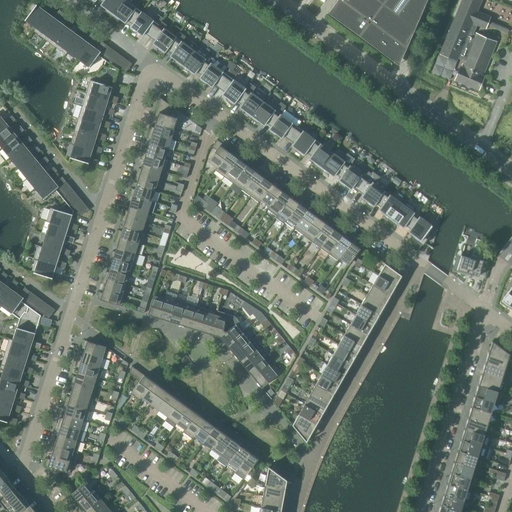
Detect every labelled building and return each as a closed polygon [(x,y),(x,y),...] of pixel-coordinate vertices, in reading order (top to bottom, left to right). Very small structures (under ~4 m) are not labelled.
[(104,11),(111,16),(122,0),(98,0),(102,3),(100,5),(106,9),(104,11)] [(125,24),(127,21),(135,11),(136,8),(124,0),(122,0),(111,16),(118,21),(120,20),(125,24)] [(328,14),(344,25),(399,66),(427,0),(338,0),(331,10),(328,14)] [(464,63),(463,66),(462,68),(461,67),(455,80),(478,90),(484,77),(482,76),(487,64),(496,42),(476,34),(475,36),(473,34),(477,25),(483,28),(485,29),(489,20),(490,17),(496,3),(490,0),(462,0),(440,54),(457,61),(458,58),(459,59),(463,61),(465,61),(464,63)] [(33,31),(34,32),(48,13),(53,6),(48,3),(43,10),(34,3),(29,10),(31,11),(25,20),(36,28),(33,31)] [(34,32),(44,40),(58,21),(63,14),(59,11),(54,18),(48,13),(34,32)] [(145,34),(150,37),(157,27),(152,24),(154,21),(141,12),(139,14),(135,11),(127,21),(132,24),(128,29),(136,34),(137,32),(143,36),(145,34)] [(44,40),(55,47),(69,29),(74,22),(69,19),(64,26),(58,21),(44,40)] [(66,55),(68,52),(79,37),(84,30),(80,27),(75,33),(69,29),(55,47),(66,55)] [(167,50),(175,40),(176,38),(164,29),(162,31),(157,27),(150,37),(155,41),(152,44),(158,48),(157,50),(164,55),(167,50)] [(68,52),(78,60),(90,44),(95,38),(91,34),(86,41),(79,37),(68,52)] [(174,62),(181,67),(193,50),(181,41),(179,44),(175,40),(167,50),(172,54),(170,57),(175,61),(174,62)] [(90,44),(78,60),(89,68),(106,46),(101,42),(96,49),(90,44)] [(193,50),(181,67),(188,73),(189,71),(195,75),(197,72),(201,75),(210,63),(211,63),(214,59),(196,46),(193,50)] [(210,63),(201,75),(198,80),(205,85),(207,84),(212,88),(214,85),(219,88),(226,78),(227,79),(228,76),(232,71),(227,67),(223,72),(211,63),(210,63)] [(237,102),(244,91),(246,89),(228,76),(227,79),(226,78),(219,88),(224,92),(222,95),(228,99),(226,101),(233,106),(237,102)] [(86,94),(108,101),(116,103),(118,98),(110,95),(113,84),(105,82),(104,85),(94,81),(94,82),(90,80),(86,94)] [(244,114),(250,119),(263,102),(251,93),(249,95),(244,91),(237,102),(242,105),(239,108),(245,112),(244,114)] [(86,94),(82,106),(104,113),(112,116),(114,110),(106,108),(108,101),(86,94)] [(157,119),(155,124),(174,129),(177,118),(168,116),(171,106),(160,98),(154,118),(157,119)] [(266,123),(274,113),(275,111),(263,102),(250,119),(257,124),(259,122),(264,126),(266,123)] [(82,106),(78,119),(100,126),(108,128),(110,123),(102,121),(104,113),(82,106)] [(284,136),(289,140),(296,130),(291,126),(293,124),(280,114),(278,117),(274,113),(266,123),(271,127),(268,131),(275,137),(276,135),(282,139),(284,136)] [(0,132),(8,126),(15,121),(11,116),(5,122),(0,115),(0,132)] [(74,131),(78,133),(96,138),(104,141),(106,136),(98,133),(100,126),(78,119),(74,131)] [(151,127),(149,133),(171,140),(174,129),(155,124),(154,128),(151,127)] [(0,132),(0,146),(2,148),(17,136),(23,131),(20,126),(13,132),(8,126),(0,132)] [(306,153),(314,143),(316,140),(303,131),(301,133),(296,130),(289,140),(294,143),(292,146),(297,150),(296,152),(303,157),(306,153)] [(74,145),(92,151),(100,153),(102,148),(94,146),(96,138),(78,133),(74,145)] [(150,140),(149,144),(167,150),(171,140),(149,133),(147,139),(150,140)] [(2,148),(10,159),(25,146),(32,141),(28,137),(22,142),(17,136),(2,148)] [(215,170),(215,171),(229,152),(225,150),(227,147),(217,140),(212,147),(216,150),(208,161),(217,168),(215,170)] [(313,165),(320,170),(333,153),(320,144),(318,146),(314,143),(306,153),(311,156),(309,159),(315,163),(313,165)] [(145,148),(143,154),(164,160),(167,150),(149,144),(148,148),(145,148)] [(92,151),(74,145),(70,158),(96,166),(98,161),(90,158),(92,151)] [(10,159),(18,169),(33,156),(40,151),(36,147),(30,152),(25,146),(10,159)] [(215,171),(224,177),(239,156),(234,153),(233,155),(229,152),(215,171)] [(336,174),(341,178),(344,174),(348,168),(343,164),(345,162),(333,153),(320,170),(327,175),(328,173),(334,177),(336,174)] [(144,160),(142,165),(164,172),(168,161),(164,160),(143,154),(141,160),(144,160)] [(18,169),(27,179),(42,167),(48,161),(45,157),(38,162),(33,156),(18,169)] [(224,177),(233,184),(246,165),(243,163),(244,160),(239,156),(224,177)] [(138,168),(136,174),(161,182),(164,172),(142,165),(141,169),(138,168)] [(233,184),(241,190),(257,169),(252,165),(250,168),(246,165),(233,184)] [(353,187),(358,191),(366,181),(361,177),(362,175),(350,165),(348,168),(344,174),(341,178),(337,183),(344,188),(346,186),(351,190),(353,187)] [(27,179),(35,189),(50,177),(57,172),(53,167),(47,173),(42,167),(27,179)] [(241,190),(250,196),(264,178),(260,175),(262,173),(257,169),(241,190)] [(137,181),(136,185),(154,191),(157,182),(161,183),(161,182),(136,174),(134,180),(137,181)] [(50,177),(35,189),(44,199),(65,182),(62,177),(55,183),(50,177)] [(250,196),(259,203),(274,182),(269,178),(267,181),(264,178),(250,196)] [(376,204),(383,194),(385,192),(372,182),(371,184),(366,181),(358,191),(363,195),(361,197),(367,201),(365,203),(373,209),(376,204)] [(267,209),(268,209),(281,191),(277,188),(279,186),(274,182),(259,203),(261,200),(269,206),(267,209)] [(132,189),(130,195),(151,202),(154,191),(136,185),(135,190),(132,189)] [(268,209),(276,216),(292,195),(287,191),(285,194),(281,191),(268,209)] [(383,216),(390,221),(402,204),(390,195),(388,197),(383,194),(376,204),(381,207),(379,210),(384,214),(383,216)] [(131,202),(129,206),(148,212),(151,202),(130,195),(128,201),(131,202)] [(279,213),(287,219),(299,204),(295,201),(297,199),(292,195),(276,216),(277,216),(279,213)] [(285,222),(293,228),(294,229),(309,208),(304,204),(302,207),(299,204),(287,219),(285,222)] [(406,226),(410,229),(417,219),(413,216),(415,213),(402,204),(390,221),(397,226),(398,224),(403,228),(406,226)] [(125,210),(123,216),(145,223),(148,212),(129,206),(128,211),(125,210)] [(216,206),(211,213),(216,217),(220,220),(223,215),(225,212),(216,206)] [(46,221),(50,222),(68,228),(76,231),(78,225),(70,223),(72,215),(54,209),(50,208),(46,221)] [(294,229),(302,235),(316,217),(313,214),(314,212),(309,208),(294,229)] [(124,223),(123,227),(145,234),(145,233),(142,232),(145,223),(123,216),(121,222),(124,223)] [(302,235),(311,241),(327,221),(322,217),(320,219),(316,217),(302,235)] [(417,219),(410,229),(408,232),(414,236),(412,238),(423,246),(431,234),(428,232),(432,226),(419,217),(417,219)] [(311,241),(320,248),(334,229),(330,227),(332,224),(327,221),(311,241)] [(50,222),(46,235),(64,241),(72,243),(74,238),(66,236),(68,228),(50,222)] [(119,230),(117,236),(142,244),(145,234),(123,227),(122,231),(119,230)] [(320,248),(329,254),(344,234),(344,233),(339,230),(337,232),(334,229),(320,248)] [(329,254),(337,261),(351,242),(347,240),(349,237),(344,233),(344,234),(329,254)] [(38,246),(60,253),(68,256),(70,251),(62,248),(64,241),(46,235),(42,247),(38,246)] [(118,243),(116,248),(138,255),(142,244),(117,236),(115,242),(118,243)] [(351,242),(337,261),(338,261),(340,258),(349,265),(362,247),(356,243),(355,245),(351,242)] [(34,259),(38,260),(56,266),(64,269),(66,263),(58,261),(60,253),(38,246),(34,259)] [(110,257),(135,265),(138,255),(116,248),(115,252),(112,251),(110,257)] [(457,270),(471,274),(479,277),(481,270),(480,270),(483,261),(471,257),(470,258),(461,256),(457,270)] [(111,264),(110,268),(132,275),(135,265),(110,257),(108,263),(111,264)] [(56,266),(38,260),(34,273),(60,281),(62,276),(54,273),(56,266)] [(385,263),(378,275),(396,285),(402,276),(385,263)] [(106,272),(104,278),(129,285),(125,284),(128,275),(132,276),(132,275),(110,268),(109,273),(106,272)] [(378,275),(373,285),(391,295),(396,285),(378,275)] [(105,285),(103,289),(125,296),(129,285),(104,278),(102,284),(105,285)] [(0,307),(1,306),(2,304),(13,290),(18,284),(13,280),(8,287),(2,282),(0,285),(0,307)] [(373,285),(367,295),(385,305),(391,295),(373,285)] [(511,286),(500,302),(507,308),(509,306),(511,308),(511,286)] [(1,306),(12,314),(21,301),(29,291),(24,288),(19,295),(13,290),(2,304),(1,306)] [(125,296),(103,289),(102,293),(99,292),(97,299),(122,307),(125,296)] [(367,295),(361,305),(379,315),(385,305),(367,295)] [(148,315),(159,318),(164,300),(154,296),(148,315)] [(159,318),(169,321),(174,304),(176,299),(175,299),(174,303),(164,300),(159,318)] [(169,321),(179,325),(186,303),(176,299),(174,304),(169,321)] [(9,339),(31,346),(39,349),(41,344),(33,341),(40,316),(27,312),(29,307),(21,301),(12,314),(19,319),(13,340),(9,339)] [(179,325),(189,328),(196,306),(186,303),(179,325)] [(361,305),(356,315),(374,325),(379,315),(361,305)] [(189,328),(200,331),(207,309),(196,306),(189,328)] [(200,331),(210,334),(217,312),(207,309),(200,331)] [(210,334),(220,338),(225,331),(235,317),(218,311),(218,313),(217,312),(210,334)] [(356,315),(350,324),(368,335),(374,325),(356,315)] [(225,331),(220,338),(227,346),(245,331),(238,322),(239,322),(235,317),(225,331)] [(350,324),(344,334),(362,345),(368,335),(350,324)] [(227,346),(234,354),(252,340),(245,331),(227,346)] [(344,334),(339,344),(357,354),(362,345),(344,334)] [(9,339),(5,352),(27,359),(35,362),(37,356),(29,354),(31,346),(9,339)] [(85,348),(84,352),(105,359),(109,349),(105,347),(84,340),(82,347),(85,348)] [(234,354),(241,363),(259,348),(252,340),(234,354)] [(492,341),(485,364),(505,370),(510,354),(492,341)] [(339,344),(333,354),(351,364),(357,354),(339,344)] [(241,363),(248,371),(263,359),(266,356),(259,348),(241,363)] [(5,352),(1,364),(23,372),(31,374),(33,369),(25,366),(27,359),(5,352)] [(79,355),(78,361),(102,369),(103,368),(99,367),(102,358),(105,359),(84,352),(82,356),(79,355)] [(333,354),(327,364),(345,374),(351,364),(333,354)] [(248,371),(255,379),(270,367),(263,359),(248,371)] [(79,368),(77,373),(99,379),(102,369),(78,361),(76,367),(79,368)] [(0,377),(0,378),(19,384),(27,387),(29,381),(21,379),(23,372),(1,364),(1,365),(5,366),(1,378),(0,377)] [(327,364),(322,374),(340,384),(345,374),(327,364)] [(485,364),(482,375),(501,381),(505,370),(485,364)] [(130,394),(140,401),(153,382),(132,366),(129,373),(139,381),(130,394)] [(270,367),(255,379),(262,388),(277,376),(270,367)] [(73,376),(71,382),(96,390),(99,379),(77,373),(76,377),(73,376)] [(322,374),(316,384),(334,394),(340,384),(322,374)] [(482,375),(478,386),(498,392),(501,381),(482,375)] [(0,378),(0,391),(15,397),(23,399),(25,394),(17,392),(19,384),(0,378)] [(72,389),(71,393),(93,400),(93,399),(89,398),(92,389),(96,390),(71,382),(69,388),(72,389)] [(142,398),(151,404),(162,389),(153,382),(140,401),(142,398)] [(316,384),(310,394),(328,404),(334,394),(316,384)] [(478,386),(475,397),(495,403),(498,392),(478,386)] [(151,404),(159,411),(171,395),(162,389),(151,404)] [(271,389),(266,392),(270,397),(274,393),(271,389)] [(0,405),(11,410),(19,412),(21,407),(13,404),(15,397),(0,391),(0,405)] [(67,397),(65,403),(89,410),(93,400),(71,393),(69,397),(67,397)] [(310,394),(305,404),(323,414),(328,404),(310,394)] [(159,411),(168,417),(180,401),(171,395),(159,411)] [(475,397),(471,408),(491,414),(495,403),(475,397)] [(188,408),(180,401),(168,417),(165,421),(174,427),(177,423),(188,408)] [(65,410),(64,414),(86,421),(89,410),(65,403),(63,409),(65,410)] [(305,404),(299,413),(317,424),(323,414),(305,404)] [(11,410),(0,405),(0,419),(15,425),(17,419),(9,417),(11,410)] [(183,432),(183,433),(197,414),(188,408),(177,423),(185,429),(183,432)] [(471,408),(468,419),(488,425),(491,414),(471,408)] [(317,424),(299,413),(292,425),(306,442),(317,424)] [(60,418),(58,423),(80,430),(82,421),(86,422),(86,421),(64,414),(63,418),(60,418)] [(183,433),(192,439),(206,421),(197,414),(183,433)] [(468,419),(465,429),(484,436),(488,425),(468,419)] [(195,437),(203,443),(214,427),(206,421),(192,439),(193,439),(195,437)] [(59,431),(58,434),(80,441),(76,440),(80,430),(58,423),(56,430),(59,431)] [(203,443),(212,449),(223,433),(214,427),(203,443)] [(465,429),(461,440),(481,446),(484,436),(465,429)] [(212,449),(220,455),(232,440),(223,433),(212,449)] [(53,438),(52,444),(77,452),(80,441),(58,434),(56,439),(53,438)] [(226,464),(227,465),(240,446),(232,440),(220,455),(228,461),(226,464)] [(461,440),(458,451),(478,457),(481,446),(461,440)] [(53,451),(51,455),(73,462),(75,462),(78,453),(76,453),(77,452),(52,444),(50,450),(53,451)] [(227,465),(236,471),(249,453),(240,446),(227,465)] [(458,451),(454,462),(474,468),(478,457),(458,451)] [(243,480),(258,459),(249,453),(236,471),(234,473),(243,480)] [(73,462),(51,455),(50,460),(47,459),(45,465),(55,477),(62,471),(70,473),(73,462)] [(454,462),(451,473),(471,479),(474,468),(454,462)] [(268,467),(265,485),(285,489),(287,480),(268,467)] [(0,485),(8,479),(1,471),(0,471),(0,485)] [(451,473),(448,484),(467,490),(471,479),(451,473)] [(246,483),(251,487),(255,481),(251,477),(247,481),(246,483)] [(0,499),(14,488),(8,481),(9,480),(8,479),(0,485),(0,499)] [(71,494),(78,503),(93,490),(86,482),(71,494)] [(448,484),(444,495),(464,501),(467,490),(448,484)] [(265,485),(263,496),(283,500),(285,489),(265,485)] [(0,499),(0,502),(6,510),(22,496),(22,495),(21,496),(14,488),(0,499)] [(78,503),(85,511),(100,499),(93,490),(78,503)] [(444,495),(441,506),(460,511),(464,501),(444,495)] [(19,511),(29,504),(22,496),(6,510),(7,510),(8,511),(19,511)] [(263,496),(261,508),(281,511),(283,500),(263,496)] [(85,511),(101,511),(107,507),(100,499),(85,511)]
